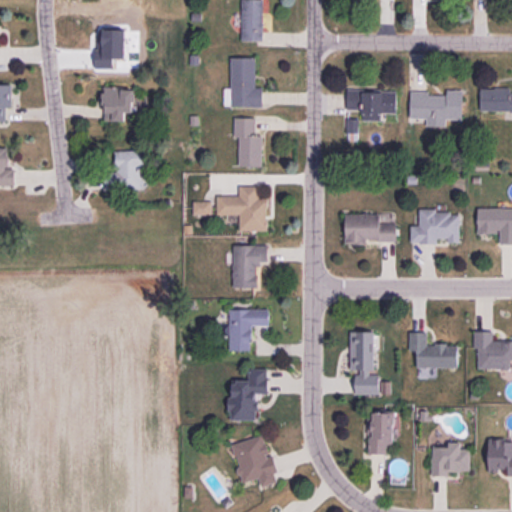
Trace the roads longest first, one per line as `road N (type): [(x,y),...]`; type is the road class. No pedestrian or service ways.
road 1 (residential): [(313,0),(309,413),(327,473),(373,511)]
road 2 (residential): [(45,0),(64,216)]
road 3 (residential): [(312,288),(511,284)]
road 4 (residential): [(511,44),(313,42)]
